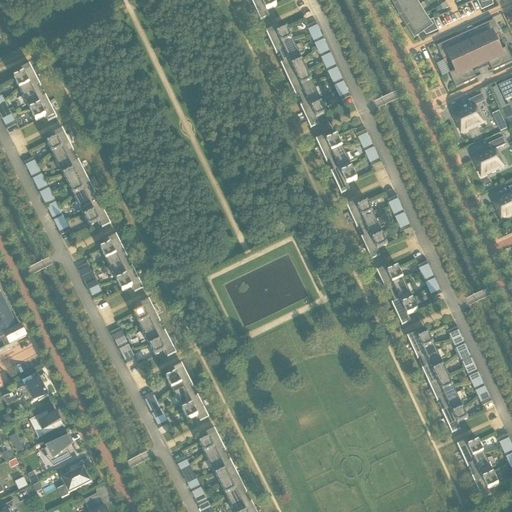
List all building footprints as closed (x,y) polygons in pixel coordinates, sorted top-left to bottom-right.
[(251,0),(261,21),(261,20),(269,16),(267,11),(277,6),(273,0),(262,0),(261,0),(251,0)] [(402,16),(419,6),(416,0),(405,0),(396,5),(402,16)] [(493,0),(476,0),(481,10),(490,6),(489,1),(493,0)] [(419,6),(402,16),(409,26),(426,16),(419,6)] [(429,34),(438,30),(433,19),(429,21),(426,16),(409,26),(416,37),(426,30),(429,34)] [(473,72),(472,69),(488,61),(492,71),(511,62),(511,60),(506,47),(506,48),(500,51),(494,38),(500,35),(494,20),(473,30),(474,30),(475,33),(467,36),(459,40),(458,38),(458,37),(437,46),(444,61),(444,60),(450,58),(453,64),(456,71),(450,73),(449,73),(456,88),(477,78),(476,78),(473,72)] [(318,26),(317,22),(306,27),(307,31),(318,26)] [(266,32),(276,54),(277,54),(276,53),(284,50),(282,44),(292,40),(287,29),(277,34),(275,28),(266,32)] [(325,40),(323,36),(312,41),(314,45),(325,40)] [(276,53),(277,54),(276,54),(281,64),(289,61),(292,66),(302,61),(292,40),(282,44),(284,50),(276,53)] [(320,59),(331,54),(330,50),(319,55),(320,59)] [(281,64),(288,80),(307,72),(302,61),(292,66),(289,61),(281,64)] [(338,68),(336,64),(325,69),(327,73),(338,68)] [(40,86),(40,87),(29,65),(21,69),(24,74),(14,79),(20,90),(30,85),(32,90),(40,86)] [(288,80),(296,97),(296,96),(304,92),(301,87),(312,82),(307,72),(288,80)] [(333,87),(344,82),(343,78),(332,84),(333,87)] [(511,79),(498,86),(505,101),(511,97),(511,79)] [(296,97),(300,106),(301,106),(301,107),(309,103),(312,108),(322,104),(312,82),(301,87),(304,92),(296,96),(296,97)] [(46,97),(40,87),(40,86),(32,90),(30,85),(20,90),(31,111),(41,106),(38,100),(46,97)] [(338,98),(340,101),(351,96),(349,93),(338,98)] [(476,126),(475,125),(483,122),(475,106),(485,102),(482,95),(468,101),(471,107),(468,109),(469,112),(463,114),(462,113),(453,117),(461,132),(469,128),(469,129),(476,126)] [(38,100),(41,106),(31,111),(36,122),(45,117),(48,122),(56,118),(46,97),(38,100)] [(301,107),(301,106),(300,106),(311,129),(311,128),(319,124),(317,119),(327,114),(322,104),(312,108),(309,103),(301,107)] [(8,107),(0,110),(0,115),(10,110),(8,107)] [(15,120),(5,126),(7,130),(17,124),(15,120)] [(47,144),(53,155),(62,149),(65,155),(73,150),(62,129),(54,133),(57,139),(47,144)] [(357,139),(368,134),(367,130),(356,135),(357,139)] [(316,140),(326,162),(327,162),(327,161),(334,158),(332,152),(342,148),(337,137),(327,142),(325,136),(317,140),(316,140)] [(505,145),(502,138),(488,144),(491,151),(488,152),(489,155),(483,158),(482,156),(474,160),(481,176),(489,172),(490,173),(496,170),(496,169),(503,165),(495,150),(505,145)] [(375,148),(373,144),(362,149),(364,153),(375,148)] [(327,161),(327,162),(326,162),(331,172),(332,172),(339,169),(342,174),(352,170),(342,148),(332,152),(334,158),(327,161)] [(53,155),(63,175),(73,170),(70,165),(78,161),(73,150),(65,155),(62,149),(53,155)] [(34,157),(23,163),(25,166),(36,161),(34,157)] [(369,163),(370,167),(381,162),(380,158),(369,163)] [(70,165),(73,170),(63,175),(68,186),(86,177),(78,161),(70,165)] [(332,172),(331,172),(341,194),(342,194),(341,194),(350,190),(347,185),(357,180),(352,170),(342,174),(339,169),(332,172)] [(41,171),(30,176),(32,180),(43,175),(41,171)] [(94,192),(86,177),(68,186),(74,196),(84,191),(86,196),(94,192)] [(37,190),(39,194),(50,189),(48,185),(37,190)] [(511,186),(508,188),(511,194),(508,196),(509,198),(503,201),(502,200),(494,204),(501,219),(509,215),(510,216),(511,215),(511,186)] [(92,207),(99,203),(94,192),(86,196),(84,191),(74,196),(84,217),(94,212),(92,207)] [(397,196),(386,201),(388,204),(399,199),(397,196)] [(44,204),(46,208),(57,203),(55,199),(44,204)] [(372,213),(368,203),(358,207),(355,202),(347,206),(347,205),(346,206),(357,228),(357,227),(365,224),(362,218),(372,213)] [(92,207),(94,212),(84,217),(90,228),(99,223),(102,228),(110,224),(99,203),(92,207)] [(394,219),(405,214),(404,210),(393,215),(394,219)] [(51,218),(53,222),(64,216),(62,213),(51,218)] [(357,228),(361,238),(362,237),(362,238),(370,234),(372,240),(383,235),(372,213),(362,218),(365,224),(357,227),(357,228)] [(412,228),(410,224),(399,229),(401,233),(412,228)] [(58,232),(60,236),(71,230),(69,227),(58,232)] [(361,238),(371,260),(372,260),(380,256),(378,250),(387,246),(383,235),(372,240),(370,234),(362,238),(362,237),(361,238)] [(116,255),(119,261),(127,257),(116,235),(108,240),(111,245),(101,250),(106,260),(116,255)] [(106,260),(117,282),(127,277),(124,271),(132,267),(127,257),(119,261),(116,255),(106,260)] [(418,270),(429,265),(427,261),(416,266),(418,270)] [(90,267),(88,263),(77,269),(79,272),(90,267)] [(124,271),(127,277),(117,282),(122,292),(132,287),(135,293),(143,289),(132,267),(124,271)] [(377,271),(387,294),(388,293),(387,293),(395,289),(393,284),(403,279),(398,268),(388,273),(386,267),(377,271)] [(436,279),(434,276),(423,281),(425,284),(436,279)] [(95,277),(84,283),(86,286),(97,281),(95,277)] [(387,294),(391,303),(392,303),(392,304),(400,300),(403,306),(413,301),(403,279),(393,284),(395,289),(387,293),(388,293),(387,294)] [(442,293),(441,290),(430,295),(431,298),(442,293)] [(91,296),(93,300),(104,295),(102,291),(91,296)] [(149,320),(152,325),(159,321),(149,300),(141,304),(143,310),(134,314),(139,325),(149,320)] [(392,304),(392,303),(391,303),(402,326),(402,325),(411,322),(408,316),(418,311),(413,301),(403,306),(400,300),(392,304)] [(0,315),(8,311),(4,302),(0,303),(0,315)] [(0,326),(13,320),(8,311),(0,315),(0,326)] [(17,329),(13,320),(0,326),(0,338),(18,329),(17,329)] [(150,346),(160,341),(157,336),(165,332),(159,321),(152,325),(149,320),(139,325),(150,346)] [(26,337),(21,327),(17,329),(18,329),(0,338),(1,338),(5,347),(3,349),(5,352),(13,348),(11,345),(26,337)] [(458,327),(447,332),(449,336),(460,331),(458,327)] [(123,332),(121,328),(110,333),(112,337),(123,332)] [(165,332),(157,336),(160,341),(150,346),(155,357),(165,352),(168,357),(176,353),(165,332)] [(433,345),(428,334),(418,339),(416,333),(408,337),(407,337),(417,360),(418,359),(426,355),(423,350),(433,345)] [(455,350),(466,345),(464,341),(453,346),(455,350)] [(117,347),(119,351),(130,345),(128,342),(117,347)] [(443,367),(443,366),(433,345),(423,350),(426,355),(418,359),(417,360),(422,369),(423,370),(431,366),(433,371),(443,367)] [(473,359),(471,355),(460,360),(462,364),(473,359)] [(135,356),(124,361),(126,365),(137,359),(135,356)] [(182,384),(184,390),(192,386),(181,365),(173,369),(176,374),(166,379),(172,389),(182,384)] [(423,370),(422,369),(429,386),(448,377),(443,367),(433,371),(431,366),(423,370)] [(479,373),(477,369),(466,374),(468,378),(479,373)] [(445,397),(443,392),(453,387),(448,377),(429,386),(437,402),(438,402),(437,401),(445,397)] [(48,397),(49,399),(50,399),(40,379),(0,399),(13,393),(17,401),(23,398),(26,406),(38,400),(39,402),(48,397)] [(475,392),(486,387),(484,383),(473,388),(475,392)] [(198,396),(192,386),(184,390),(182,384),(172,389),(182,411),(193,406),(190,400),(198,396)] [(463,409),(453,387),(443,392),(445,397),(437,401),(438,402),(437,402),(442,412),(442,411),(442,412),(450,408),(453,414),(463,409)] [(155,396),(153,393),(143,398),(145,402),(155,396)] [(190,400),(193,406),(182,411),(188,421),(197,416),(200,422),(208,418),(198,396),(190,400)] [(481,406),(492,401),(490,398),(480,403),(481,406)] [(150,412),(152,415),(162,410),(160,406),(150,412)] [(63,426),(64,428),(54,408),(56,413),(46,418),(44,414),(44,413),(30,421),(39,438),(63,426)] [(442,412),(442,411),(442,412),(452,434),(453,434),(461,430),(458,424),(468,419),(463,409),(453,414),(450,408),(442,412)] [(157,426),(159,429),(169,424),(167,420),(157,426)] [(214,449),(217,454),(225,450),(214,429),(206,433),(209,439),(199,444),(205,454),(214,449)] [(72,458),(67,449),(72,444),(78,455),(78,454),(68,435),(68,437),(44,449),(47,456),(45,457),(54,467),(72,458)] [(510,439),(508,435),(497,440),(499,444),(510,439)] [(457,445),(467,467),(468,467),(476,463),(473,457),(483,453),(478,442),(468,447),(466,441),(458,445),(457,445)] [(205,454),(215,475),(225,470),(222,465),(230,461),(225,450),(217,454),(214,449),(205,454)] [(511,454),(511,450),(503,454),(505,458),(511,454)] [(467,467),(472,477),(473,477),(481,474),(483,479),(493,475),(483,453),(473,457),(476,463),(468,467),(467,467)] [(175,462),(177,466),(188,461),(186,457),(175,462)] [(215,475),(220,485),(238,476),(230,461),(222,465),(225,470),(215,475)] [(92,483),(83,465),(83,466),(83,467),(60,478),(68,494),(91,482),(92,483)] [(182,476),(184,480),(195,474),(193,471),(182,476)] [(34,473),(28,475),(33,484),(38,481),(34,473)] [(473,477),(472,477),(482,500),(483,499),(491,495),(489,490),(498,485),(493,475),(483,479),(481,474),(473,477)] [(238,476),(220,485),(226,496),(236,491),(238,496),(246,492),(238,476)] [(189,490),(191,494),(202,488),(200,485),(189,490)] [(31,487),(16,495),(20,503),(35,495),(31,487)] [(226,496),(233,511),(245,511),(246,511),(244,506),(251,503),(246,492),(238,496),(236,491),(226,496)] [(107,511),(97,492),(96,492),(98,494),(84,501),(89,511),(107,511)] [(196,504),(198,508),(209,502),(207,498),(196,504)] [(0,511),(11,511),(16,508),(13,501),(0,507),(0,511)] [(245,511),(256,511),(251,503),(244,506),(246,511),(245,511)]
